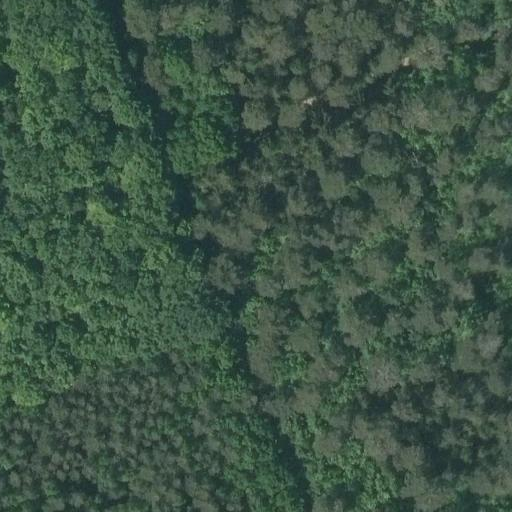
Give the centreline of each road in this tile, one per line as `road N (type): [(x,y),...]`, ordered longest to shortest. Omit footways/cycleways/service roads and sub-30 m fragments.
road 1 (track): [(301,511),(96,0)]
road 2 (track): [(511,15),(165,167),(0,185)]
